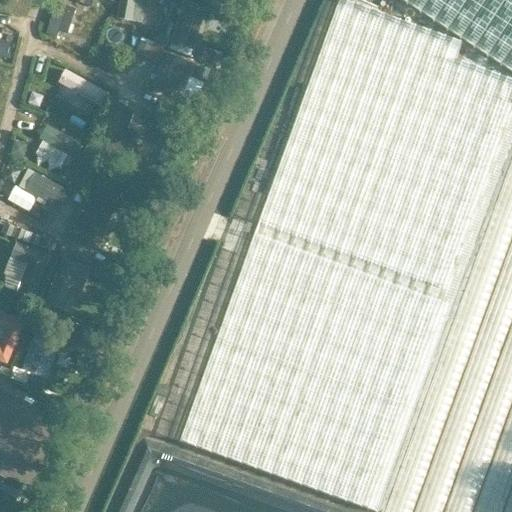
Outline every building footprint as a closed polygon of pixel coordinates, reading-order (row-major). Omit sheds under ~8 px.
[(153,27),(154,0),(128,0),(127,25),(153,27)] [(340,0),(180,442),(374,511),(378,511),(511,140),(511,81),(456,61),(455,60),(461,43),(340,0)] [(223,0),(221,0),(218,13),(245,20),(248,6),(223,0)] [(511,0),(398,0),(458,38),(511,73),(511,0)] [(189,5),(177,51),(201,57),(212,11),(189,5)] [(72,40),(81,18),(65,11),(55,33),(72,40)] [(0,58),(16,59),(17,40),(0,38),(0,58)] [(224,70),(228,57),(211,52),(208,65),(224,70)] [(194,99),(203,64),(170,55),(161,91),(194,99)] [(72,73),(64,88),(112,111),(119,97),(72,73)] [(135,144),(143,114),(129,111),(121,140),(135,144)] [(54,130),(40,160),(75,176),(88,147),(54,130)] [(25,196),(63,213),(73,191),(34,174),(25,196)] [(95,226),(119,228),(122,185),(98,183),(95,226)] [(41,304),(57,258),(24,246),(7,292),(41,304)] [(81,321),(100,273),(74,263),(55,311),(81,321)] [(2,314),(0,319),(0,328),(7,331),(1,348),(0,347),(0,362),(8,366),(26,321),(13,316),(13,318),(2,314)] [(60,380),(61,366),(78,367),(80,336),(37,334),(35,379),(60,380)] [(0,456),(22,467),(37,434),(13,423),(0,449),(0,456)] [(0,511),(15,511),(25,498),(0,482),(0,511)]
